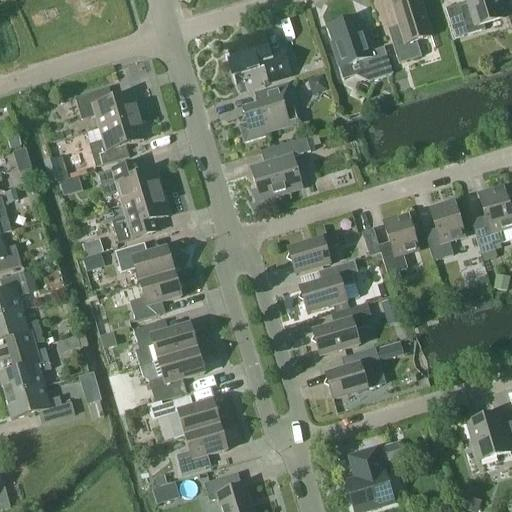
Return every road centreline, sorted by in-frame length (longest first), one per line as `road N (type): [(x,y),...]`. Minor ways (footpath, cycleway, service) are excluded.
road 1 (residential): [(511,155),(224,232)]
road 2 (residential): [(295,453),(511,385)]
road 3 (residential): [(224,232),(225,290),(242,347),(265,414),(289,436)]
road 4 (residential): [(289,436),(285,387),(254,280),(224,232)]
road 5 (residential): [(224,232),(169,37)]
road 6 (residential): [(0,86),(169,37)]
road 7 (residential): [(169,37),(289,0)]
